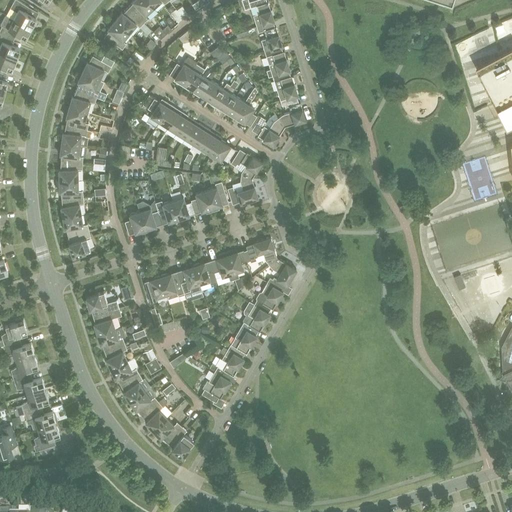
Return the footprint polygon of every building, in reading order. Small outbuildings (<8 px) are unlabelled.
[(16,13),(13,18),(30,27),(36,17),(25,12),(28,6),(18,0),(13,0),(10,8),(12,8),(16,13)] [(145,14),(153,7),(146,0),(132,0),(133,1),(128,7),(144,22),(149,17),(148,16),(148,17),(145,14)] [(241,0),(245,9),(250,7),(256,5),(259,13),(253,15),(256,26),(270,22),(274,20),(268,1),(264,2),(263,0),(252,0),(249,1),(248,0),(241,0)] [(198,1),(193,4),(196,9),(202,5),(198,1)] [(184,7),(186,10),(188,13),(194,9),(191,3),(184,7)] [(144,22),(128,7),(123,12),(122,11),(115,20),(129,32),(136,23),(139,26),(138,26),(139,27),(144,22)] [(14,32),(25,38),(30,27),(13,18),(6,14),(0,24),(2,25),(0,28),(0,32),(11,38),(14,32)] [(122,40),(129,32),(115,20),(107,28),(109,29),(104,36),(105,36),(122,48),(126,42),(125,42),(122,40)] [(261,39),(264,51),(278,46),(282,45),(276,26),(272,27),(270,22),(256,26),(258,31),(264,29),(267,37),(261,39)] [(166,33),(171,28),(167,24),(162,28),(166,33)] [(0,52),(15,59),(20,48),(9,43),(11,38),(0,32),(0,52)] [(145,44),(150,48),(155,42),(150,38),(145,44)] [(215,56),(220,52),(222,51),(222,50),(218,45),(211,50),(215,56)] [(280,51),(278,46),(264,51),(266,56),(272,54),(275,62),(268,64),(270,69),(266,70),(268,77),(272,75),(286,71),(290,70),(288,63),(289,62),(288,58),(286,59),(284,50),(280,51)] [(511,125),(511,46),(476,66),(509,127),(511,125)] [(0,65),(11,69),(15,59),(0,52),(0,65)] [(82,71),(99,79),(104,69),(107,71),(107,72),(111,66),(93,55),(92,54),(88,61),(87,61),(82,71)] [(182,85),(196,63),(197,62),(188,56),(182,65),(176,62),(169,74),(178,79),(176,82),(182,85)] [(234,61),(230,56),(226,59),(230,65),(234,61)] [(120,62),(117,67),(123,71),(127,66),(120,62)] [(205,68),(196,63),(182,85),(188,89),(189,87),(192,89),(201,74),(205,68)] [(236,72),(240,69),(236,64),(232,67),(236,72)] [(79,82),(76,89),(96,96),(99,90),(98,90),(94,89),(99,79),(82,71),(77,81),(79,82)] [(298,94),(296,88),(297,87),(296,83),(294,84),(291,75),(288,76),(286,71),(272,75),(274,81),(280,79),(282,86),(276,88),(280,100),(294,95),(298,94)] [(246,78),(242,72),(237,75),(242,81),(246,78)] [(210,79),(201,74),(192,89),(195,90),(193,92),(199,96),(201,94),(210,79)] [(219,84),(210,79),(201,94),(209,99),(219,84)] [(231,85),(227,83),(223,87),(219,84),(209,99),(212,101),(211,103),(216,107),(218,105),(231,85)] [(226,110),(236,95),(232,93),(234,87),(231,85),(218,105),(216,107),(222,111),(224,109),(226,110)] [(117,88),(112,101),(118,103),(120,99),(123,90),(117,88)] [(96,96),(76,89),(73,96),(72,95),(69,106),(87,111),(90,101),(93,102),(93,103),(94,103),(96,96)] [(234,118),(235,116),(245,101),(236,95),(226,110),(229,112),(228,114),(234,118)] [(296,103),(294,95),(280,100),(282,105),(285,104),(285,106),(288,105),(290,111),(282,114),(278,117),(285,126),(306,119),(300,101),(296,103)] [(248,96),(245,101),(235,116),(234,118),(239,122),(241,120),(250,125),(258,113),(252,110),(254,107),(249,104),(251,98),(248,96)] [(163,102),(154,97),(147,107),(153,111),(150,115),(159,121),(170,104),(164,100),(163,102)] [(168,126),(177,112),(175,110),(176,108),(170,104),(159,121),(168,126)] [(87,111),(69,106),(66,117),(67,117),(65,124),(87,129),(88,122),(87,122),(87,123),(84,121),(87,111)] [(180,113),(177,112),(168,126),(176,132),(187,115),(182,111),(180,113)] [(176,132),(185,137),(195,123),(192,121),(193,119),(187,115),(176,132)] [(273,145),(285,126),(278,117),(273,121),(269,128),(264,125),(265,122),(263,121),(265,118),(260,115),(253,127),(259,131),(257,135),(273,145)] [(113,120),(107,118),(105,125),(111,127),(113,120)] [(197,124),(195,123),(185,137),(194,143),(205,126),(199,122),(197,124)] [(61,142),(80,145),(81,134),(85,135),(90,137),(92,130),(87,129),(65,124),(64,132),(62,131),(61,142)] [(202,148),(212,133),(209,132),(210,130),(205,126),(194,143),(202,148)] [(222,137),(216,133),(215,135),(212,133),(202,148),(211,154),(220,139),(222,137)] [(220,139),(211,154),(220,160),(222,157),(227,161),(235,148),(220,139)] [(80,145),(61,142),(59,153),(61,154),(60,161),(82,162),(83,155),(82,155),(82,156),(78,156),(80,145)] [(247,151),(246,152),(245,154),(238,150),(230,162),(235,165),(237,163),(239,164),(240,161),(246,165),(241,172),(241,176),(252,178),(262,161),(247,151)] [(82,162),(60,161),(60,169),(58,169),(59,180),(78,179),(77,169),(81,169),(82,169),(82,162)] [(254,186),(252,178),(241,176),(240,181),(243,189),(237,191),(236,188),(234,188),(233,186),(227,187),(231,201),(239,198),(240,202),(258,197),(255,190),(257,189),(256,185),(254,186)] [(61,198),(83,196),(82,189),(78,190),(78,179),(59,180),(59,191),(60,191),(61,198)] [(216,186),(206,189),(212,207),(212,210),(219,208),(218,205),(228,202),(221,180),(215,182),(216,186)] [(212,210),(212,207),(206,189),(195,193),(197,197),(191,199),(191,201),(195,212),(205,209),(206,212),(212,210)] [(62,217),(81,214),(79,204),(84,203),(83,196),(61,198),(62,206),(60,206),(62,217)] [(183,196),(173,200),(178,218),(195,212),(191,201),(185,202),(183,196)] [(155,201),(158,209),(162,223),(178,218),(173,200),(163,203),(161,199),(155,201)] [(152,226),(162,223),(158,209),(152,211),(149,205),(143,201),(137,203),(140,210),(146,231),(152,229),(152,226)] [(146,231),(140,210),(129,214),(130,218),(124,220),(129,234),(139,231),(140,233),(146,231)] [(81,214),(62,217),(64,228),(66,228),(68,235),(89,230),(87,223),(83,224),(81,214)] [(89,230),(68,235),(69,242),(68,243),(72,255),(90,249),(86,237),(91,236),(89,230)] [(253,241),(253,243),(254,245),(246,248),(251,261),(256,259),(255,257),(257,256),(256,253),(262,251),(265,259),(268,264),(277,257),(270,236),(253,241)] [(243,249),(234,252),(232,249),(226,252),(234,279),(239,277),(237,271),(243,269),(241,262),(247,260),(243,249)] [(219,256),(210,259),(214,271),(220,269),(222,275),(227,274),(230,280),(234,279),(226,252),(219,254),(219,256)] [(270,276),(267,281),(279,288),(283,282),(287,284),(296,268),(290,265),(291,263),(287,261),(286,262),(277,257),(268,264),(272,268),(279,272),(276,278),(274,276),(272,278),(270,276)] [(217,281),(214,271),(210,259),(193,265),(199,283),(209,279),(210,283),(217,281)] [(201,287),(199,283),(193,265),(177,270),(181,282),(180,282),(184,292),(190,290),(191,291),(201,287)] [(181,282),(177,270),(160,275),(166,293),(167,298),(178,295),(178,294),(184,292),(180,282),(181,282)] [(460,288),(466,285),(461,272),(455,275),(460,288)] [(157,300),(156,296),(166,293),(160,275),(144,280),(150,302),(157,300)] [(269,306),(271,307),(272,308),(283,291),(279,288),(267,281),(261,292),(259,292),(256,297),(256,299),(254,303),(266,311),(269,306)] [(93,315),(119,307),(117,299),(107,302),(103,290),(85,296),(89,308),(90,308),(93,315)] [(243,321),(241,326),(253,333),(256,328),(259,330),(264,323),(265,324),(268,320),(266,319),(270,313),(266,311),(254,303),(248,314),(246,314),(243,319),(243,321)] [(93,315),(95,322),(93,323),(97,333),(115,328),(112,318),(121,315),(119,307),(93,315)] [(1,335),(4,344),(18,340),(16,334),(27,330),(23,319),(22,319),(20,317),(15,319),(15,322),(5,325),(7,331),(1,334),(1,335)] [(235,336),(231,343),(230,343),(228,348),(240,355),(243,351),(246,353),(257,335),(253,333),(241,326),(234,336),(235,336)] [(511,327),(506,340),(506,341),(506,340),(509,341),(506,352),(504,353),(504,352),(503,352),(504,372),(510,371),(511,374),(506,378),(511,387),(511,327)] [(101,343),(104,350),(125,342),(122,336),(121,336),(121,337),(118,338),(115,328),(97,333),(100,344),(101,343)] [(18,340),(4,344),(3,345),(6,355),(8,354),(14,354),(16,360),(34,354),(31,342),(19,346),(18,340)] [(127,349),(125,342),(104,350),(107,357),(105,358),(110,368),(127,360),(123,350),(126,349),(127,349)] [(217,365),(214,370),(227,377),(230,373),(233,375),(243,357),(240,355),(228,348),(221,358),(227,362),(223,369),(217,365)] [(198,350),(193,353),(196,358),(201,355),(198,350)] [(34,354),(16,360),(18,365),(12,369),(10,369),(14,379),(28,374),(27,368),(38,365),(34,354)] [(175,369),(184,362),(181,357),(172,363),(175,369)] [(132,370),(127,360),(110,368),(115,378),(116,377),(120,384),(139,373),(136,367),(135,367),(135,368),(132,370)] [(216,395),(220,397),(230,380),(227,377),(214,370),(208,381),(207,381),(204,386),(204,387),(201,393),(214,400),(216,395)] [(139,373),(120,384),(124,390),(123,391),(129,400),(145,390),(139,381),(142,379),(143,379),(139,373)] [(27,394),(45,388),(42,377),(30,380),(28,374),(14,379),(17,389),(19,388),(25,388),(27,394)] [(21,404),(24,413),(39,409),(37,403),(49,399),(45,388),(27,394),(28,400),(23,403),(21,404)] [(137,409),(141,415),(158,401),(154,395),(153,396),(154,396),(151,399),(145,390),(129,400),(135,410),(137,409)] [(153,430),(166,417),(159,409),(162,406),(162,407),(163,406),(158,401),(141,415),(146,420),(145,421),(153,430)] [(41,415),(39,409),(24,413),(28,423),(29,423),(36,422),(38,428),(56,422),(52,411),(41,415)] [(161,437),(167,442),(182,425),(176,421),(176,422),(174,424),(166,417),(153,430),(160,438),(161,437)] [(60,433),(56,422),(38,428),(39,434),(34,438),(35,443),(33,444),(35,450),(54,444),(53,441),(49,440),(48,437),(60,433)] [(17,444),(15,439),(11,425),(2,428),(4,433),(0,434),(0,455),(1,458),(13,454),(10,446),(17,444)] [(187,430),(182,425),(167,442),(172,447),(171,448),(182,456),(193,441),(183,433),(186,430),(186,431),(187,430)]
